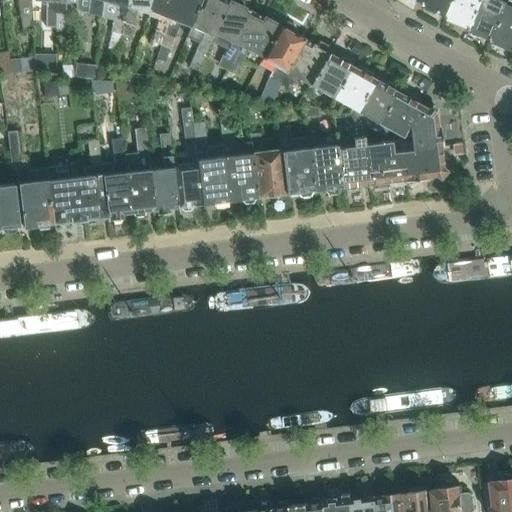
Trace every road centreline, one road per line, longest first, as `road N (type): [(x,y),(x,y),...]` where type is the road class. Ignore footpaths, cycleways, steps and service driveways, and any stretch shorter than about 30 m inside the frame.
road 1 (residential): [(510,93),(502,118),(509,191),(490,218),(0,279)]
road 2 (residential): [(0,494),(511,431)]
road 3 (residential): [(510,93),(342,0)]
